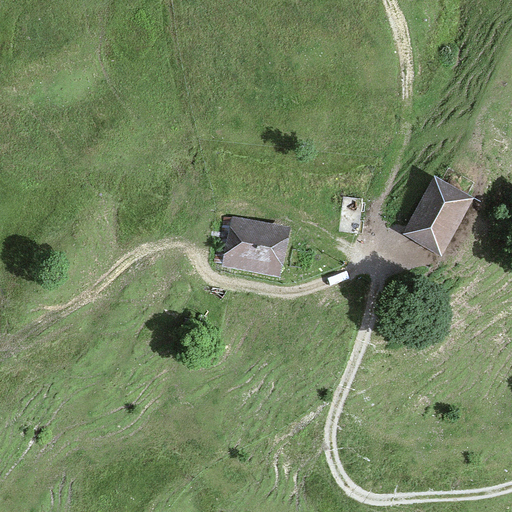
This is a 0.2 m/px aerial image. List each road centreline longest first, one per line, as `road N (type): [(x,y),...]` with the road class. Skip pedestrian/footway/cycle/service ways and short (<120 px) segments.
road 1 (track): [(511,483),(357,495),(329,455),(326,424),(366,331),(361,245),(397,147),(398,44),(384,0)]
road 2 (track): [(0,348),(137,251),(173,241),(211,284),(310,285),(362,261)]
